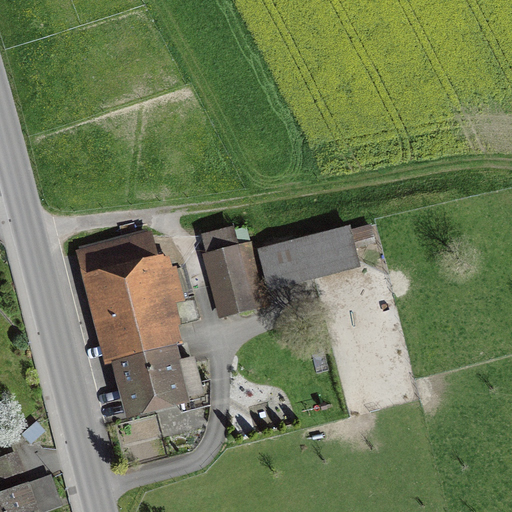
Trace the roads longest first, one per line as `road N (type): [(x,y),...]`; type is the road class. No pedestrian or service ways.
road 1 (secondary): [(0,123),(99,511)]
road 2 (track): [(158,215),(479,167),(511,170)]
